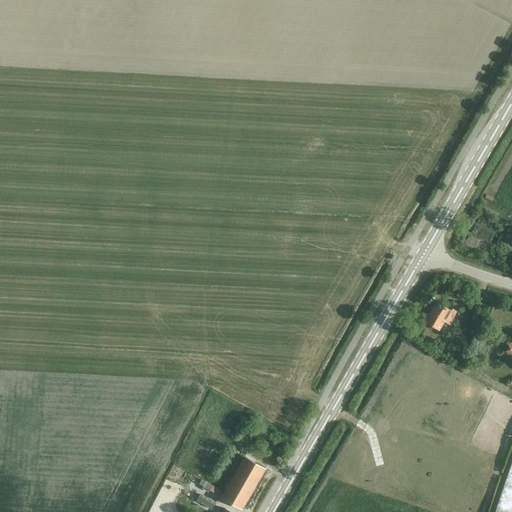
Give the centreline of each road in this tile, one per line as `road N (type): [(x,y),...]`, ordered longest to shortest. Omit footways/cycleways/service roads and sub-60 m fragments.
road 1 (secondary): [(272,511),(423,251)]
road 2 (secondary): [(423,251),(511,102)]
